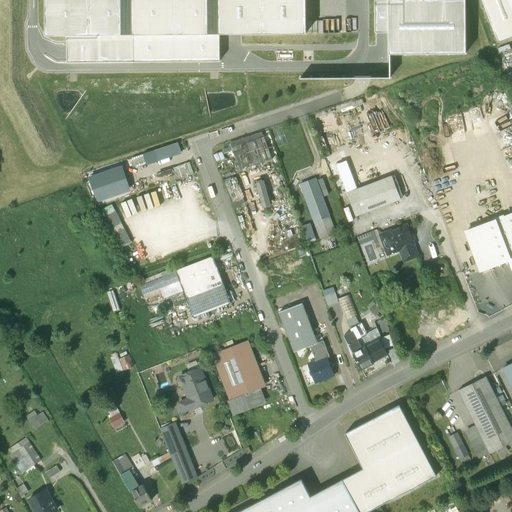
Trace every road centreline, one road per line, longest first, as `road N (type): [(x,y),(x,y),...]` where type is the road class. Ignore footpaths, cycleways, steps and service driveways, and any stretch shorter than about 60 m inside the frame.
road 1 (residential): [(312,429),(203,148),(333,99)]
road 2 (residential): [(511,321),(312,429)]
road 3 (residential): [(312,429),(180,511)]
